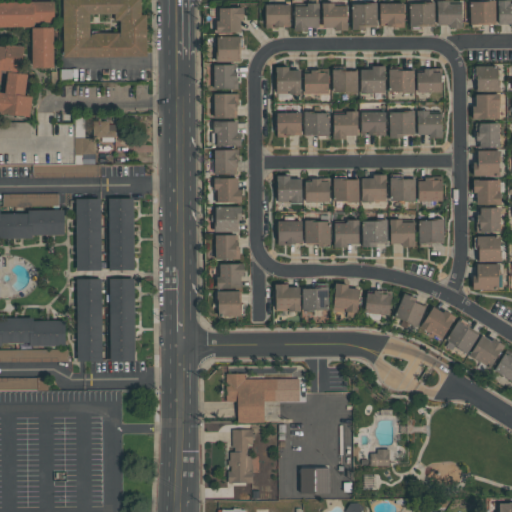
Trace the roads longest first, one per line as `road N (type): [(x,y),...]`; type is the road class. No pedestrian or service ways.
road 1 (tertiary): [(174,0),(183,511)]
road 2 (residential): [(258,320),(264,260),(256,243),(254,75),(261,57)]
road 3 (residential): [(264,260),(280,270),(398,277),(511,334)]
road 4 (residential): [(261,57),(284,45),(428,43),(447,50),(511,41)]
road 5 (residential): [(447,50),(459,79),(461,253),(449,296)]
road 6 (residential): [(256,161),(460,161)]
road 7 (residential): [(183,345),(353,344)]
